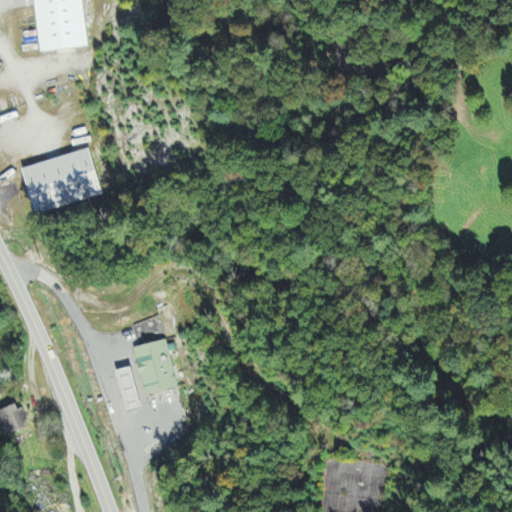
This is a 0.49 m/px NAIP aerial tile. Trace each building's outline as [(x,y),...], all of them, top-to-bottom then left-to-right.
[(90,49),(83,0),(35,0),(42,54),(90,49)] [(23,170),(36,217),(103,198),(90,151),(23,170)] [(145,397),(178,391),(168,342),(135,349),(145,397)] [(143,410),(132,369),(117,374),(129,415),(143,410)] [(0,412),(0,413),(7,437),(28,431),(20,406),(0,412)]
